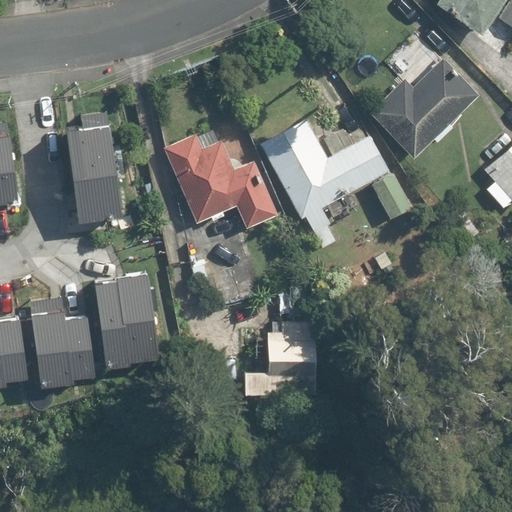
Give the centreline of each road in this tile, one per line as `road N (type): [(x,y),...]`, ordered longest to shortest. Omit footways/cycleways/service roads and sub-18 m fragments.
road 1 (residential): [(0,261),(34,250),(51,207),(30,41)]
road 2 (residential): [(207,0),(104,32),(30,41)]
